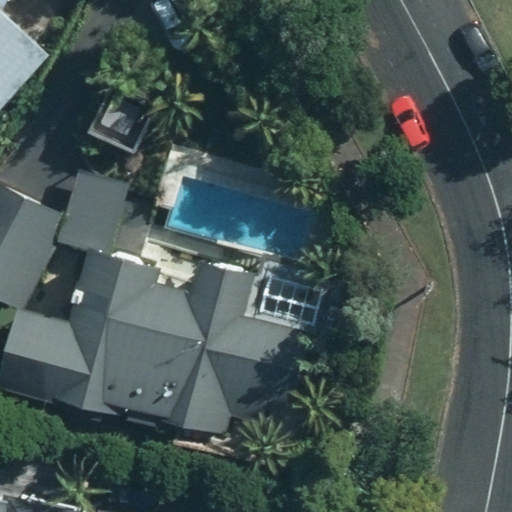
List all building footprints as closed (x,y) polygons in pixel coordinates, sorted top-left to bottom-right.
[(0,0),(0,1),(14,9),(18,0),(0,0)] [(58,56),(0,4),(0,113),(3,116),(58,56)] [(0,272),(34,200),(2,185),(0,189),(0,272)] [(193,434),(194,430),(231,439),(237,417),(269,425),(274,404),(300,410),(320,335),(228,311),(239,269),(210,261),(202,290),(168,281),(172,264),(100,245),(80,321),(27,307),(6,390),(75,408),(74,413),(111,423),(114,414),(193,434)] [(87,511),(18,498),(14,511),(87,511)]
